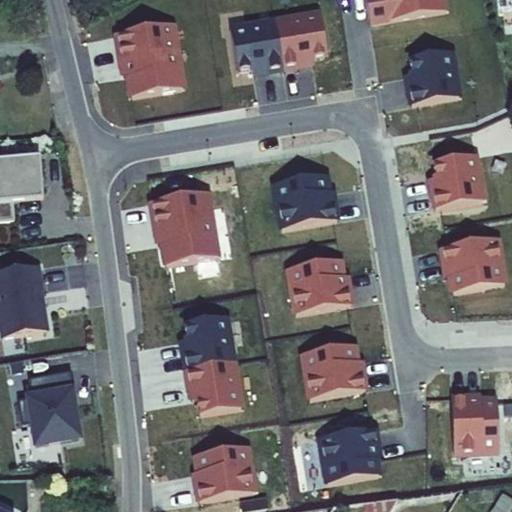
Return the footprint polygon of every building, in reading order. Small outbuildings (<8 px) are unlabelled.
[(370,0),(377,29),(448,15),(445,0),(370,0)] [(321,16),(275,23),(283,70),(329,62),(321,16)] [(283,70),(275,23),(230,31),(238,78),(283,70)] [(175,29),(114,39),(121,80),(128,79),(131,100),(185,91),(175,29)] [(458,98),(449,56),(408,65),(416,107),(458,98)] [(481,205),(473,160),(434,167),(442,212),(481,205)] [(37,165),(0,166),(0,226),(14,226),(10,201),(41,200),(37,165)] [(324,179),(273,189),(282,233),(332,223),(324,179)] [(211,196),(148,206),(155,247),(162,246),(165,269),(221,260),(211,196)] [(505,289),(497,244),(445,253),(453,299),(505,289)] [(339,265),(288,274),(297,319),(347,309),(339,265)] [(47,336),(36,272),(0,278),(0,333),(2,343),(47,336)] [(219,318),(174,326),(195,442),(239,435),(219,318)] [(355,348),(304,357),(313,402),(363,392),(355,348)] [(73,413),(68,379),(29,387),(32,404),(20,406),(27,455),(72,446),(65,415),(73,413)] [(499,409),(454,410),(455,465),(500,464),(499,409)] [(378,481),(371,433),(318,442),(325,489),(378,481)] [(253,454),(201,464),(207,510),(262,501),(253,454)] [(39,480),(39,497),(56,496),(56,479),(39,480)] [(0,481),(0,502),(3,503),(2,487),(13,486),(12,481),(0,481)] [(21,511),(3,503),(0,508),(0,511),(21,511)]
